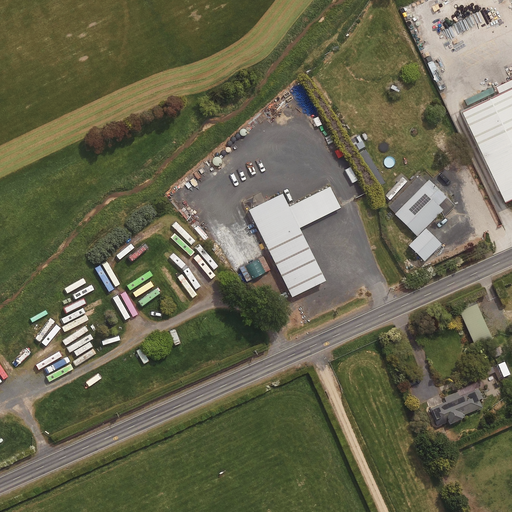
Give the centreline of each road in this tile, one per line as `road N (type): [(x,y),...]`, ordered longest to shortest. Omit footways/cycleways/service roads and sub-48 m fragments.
road 1 (secondary): [(0,485),(511,257)]
road 2 (unknown): [(511,249),(445,102),(448,84),(463,73),(511,55)]
